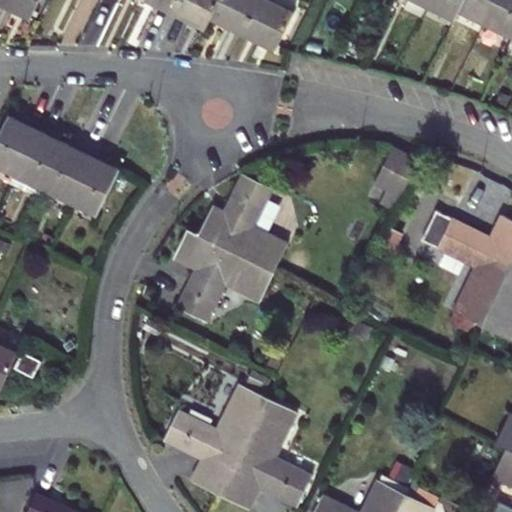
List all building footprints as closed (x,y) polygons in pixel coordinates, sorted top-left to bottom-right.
[(39,0),(0,0),(0,3),(30,18),(39,0)] [(178,0),(149,0),(173,11),(178,0)] [(178,0),(173,11),(205,27),(211,16),(218,0),(178,0)] [(218,0),(211,16),(242,32),(257,0),(218,0)] [(271,0),(257,0),(242,32),(275,49),(294,11),(271,0)] [(453,18),(457,10),(462,0),(428,0),(426,5),(453,18)] [(484,23),(495,0),(462,0),(457,10),(484,23)] [(511,0),(495,0),(484,23),(511,37),(511,34),(511,0)] [(0,166),(18,175),(43,124),(25,115),(23,120),(13,116),(0,142),(0,166)] [(43,124),(18,175),(45,188),(68,142),(55,136),(57,130),(43,124)] [(79,147),(68,142),(45,188),(72,202),(97,150),(81,143),(79,147)] [(415,196),(434,159),(407,147),(389,182),(401,189),(415,196)] [(115,159),(97,150),(72,202),(100,216),(123,169),(112,164),(115,159)] [(211,238),(284,277),(298,252),(264,234),(285,196),(254,180),(233,219),(224,214),(211,238)] [(408,209),(415,196),(401,189),(394,202),(408,209)] [(492,328),(511,289),(511,234),(508,243),(464,220),(447,251),(486,271),(463,314),(492,328)] [(266,310),(284,277),(211,238),(200,232),(183,262),(204,274),(184,311),(214,327),(233,292),(266,310)] [(511,289),(492,328),(511,338),(511,289)] [(0,343),(0,389),(3,391),(20,352),(0,343)] [(26,351),(18,368),(37,377),(44,360),(26,351)] [(220,502),(276,399),(248,385),(226,429),(187,409),(173,437),(211,458),(195,489),(220,502)] [(276,399),(220,502),(237,511),(244,511),(260,487),(299,508),(315,478),(278,458),(302,413),(276,399)] [(511,420),(499,445),(511,451),(511,452),(511,420)] [(511,511),(511,452),(511,451),(495,480),(511,489),(511,511)] [(399,511),(409,495),(382,479),(363,511),(362,511),(329,495),(319,511),(399,511)] [(83,511),(49,494),(39,511),(83,511)] [(409,495),(399,511),(436,511),(438,509),(409,495)]
